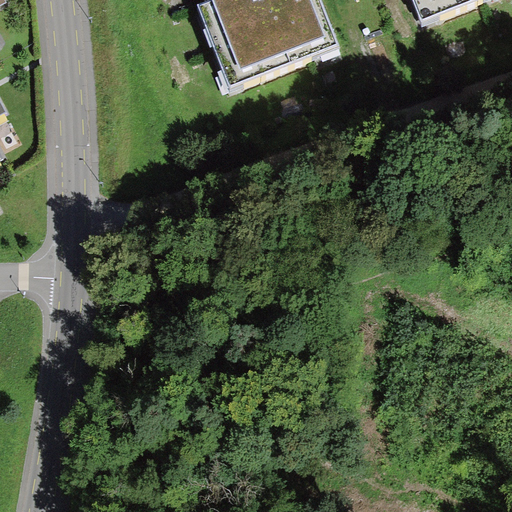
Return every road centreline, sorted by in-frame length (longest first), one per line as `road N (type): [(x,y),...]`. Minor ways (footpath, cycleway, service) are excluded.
road 1 (track): [(511,86),(175,204),(74,203)]
road 2 (secondary): [(74,279),(63,0)]
road 3 (secondary): [(43,511),(74,279)]
